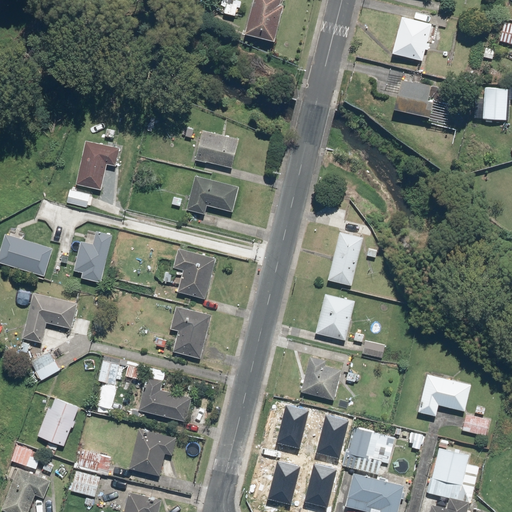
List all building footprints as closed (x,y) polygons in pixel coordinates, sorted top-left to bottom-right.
[(256,0),(249,31),(278,38),(287,2),(283,1),(283,0),(256,0)] [(405,14),(396,50),(424,58),(434,22),(405,14)] [(511,22),(505,21),(501,39),(511,41),(511,22)] [(497,49),(485,46),(483,56),(495,59),(497,49)] [(405,77),(397,105),(431,114),(435,98),(430,97),(434,84),(405,77)] [(488,86),(486,116),(508,117),(510,87),(488,86)] [(196,128),(184,126),(182,136),(195,138),(196,128)] [(205,128),(198,156),(234,165),(241,137),(205,128)] [(89,138),(79,182),(104,187),(109,162),(118,164),(122,145),(89,138)] [(241,184),(198,173),(189,207),(208,212),(210,203),(235,209),(241,184)] [(92,192),(72,188),(69,200),(89,205),(92,192)] [(81,238),(74,266),(84,268),(83,274),(104,279),(115,231),(97,227),(94,241),(81,238)] [(7,229),(0,251),(0,257),(47,272),(56,245),(7,229)] [(366,235),(342,230),(331,277),(354,283),(366,235)] [(207,297),(218,256),(181,246),(176,265),(186,268),(181,290),(207,297)] [(175,271),(165,269),(163,281),(173,283),(175,271)] [(80,301),(36,291),(25,336),(44,340),(49,320),(74,326),(80,301)] [(358,298),(328,291),(319,331),(348,338),(358,298)] [(214,313),(179,304),(173,327),(181,328),(176,349),(203,356),(214,313)] [(367,333),(355,329),(352,339),(364,342),(367,333)] [(387,344),(367,339),(365,351),(384,356),(387,344)] [(61,368),(51,350),(33,360),(44,378),(61,368)] [(313,354),(304,389),(336,398),(344,368),(327,364),(328,358),(313,354)] [(105,358),(100,379),(116,383),(121,362),(105,358)] [(130,363),(128,373),(143,377),(145,367),(130,363)] [(151,366),(141,407),(188,419),(194,395),(163,388),(168,370),(151,366)] [(363,373),(349,370),(347,379),(361,382),(363,373)] [(474,382),(430,372),(421,409),(439,413),(441,402),(467,408),(474,382)] [(50,406),(40,433),(67,443),(81,404),(57,396),(53,408),(50,406)] [(288,407),(278,444),(300,450),(310,412),(288,407)] [(492,417),(469,412),(464,429),(487,434),(492,417)] [(327,414),(316,452),(338,458),(349,420),(327,414)] [(179,435),(141,426),(132,466),(162,473),(167,451),(175,453),(179,435)] [(355,426),(349,449),(348,449),(344,464),(380,473),(383,460),(390,461),(396,436),(355,426)] [(426,432),(412,430),(409,444),(423,447),(426,432)] [(20,442),(13,458),(28,464),(35,448),(20,442)] [(471,454),(441,446),(430,490),(472,500),(481,465),(469,462),(471,454)] [(103,452),(83,447),(80,464),(99,468),(103,452)] [(279,462),(269,500),(290,505),(301,468),(279,462)] [(21,466),(4,507),(16,511),(29,511),(38,492),(46,496),(53,478),(21,466)] [(317,466),(306,504),(328,510),(339,472),(317,466)] [(77,469),(72,488),(97,495),(102,475),(77,469)] [(399,511),(407,484),(356,471),(348,503),(373,510),(372,511),(399,511)] [(132,490),(126,511),(160,511),(164,498),(132,490)] [(435,502),(432,511),(473,511),(469,511),(472,502),(452,497),(449,506),(435,502)]
